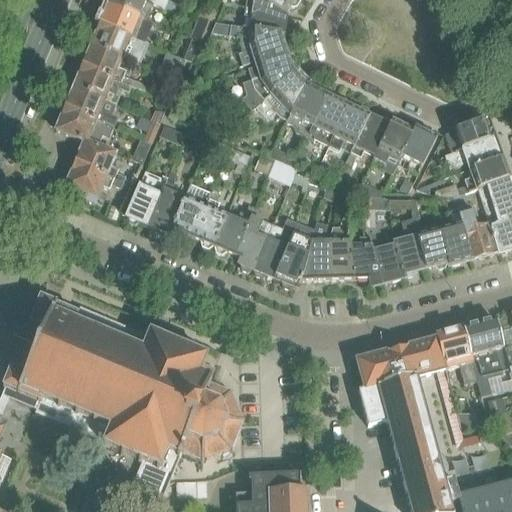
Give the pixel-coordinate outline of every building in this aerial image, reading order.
[(177,8),(157,0),(110,0),(108,8),(146,23),(152,9),(163,14),(173,18),(177,8)] [(245,19),(243,32),(283,37),(286,18),(286,17),(258,0),(248,0),(246,19),(245,19)] [(258,0),(286,17),(291,10),(295,10),(299,5),(299,4),(297,0),(258,0)] [(108,8),(99,28),(143,47),(152,26),(146,23),(108,8)] [(198,17),(188,40),(199,45),(209,21),(198,17)] [(216,27),(212,37),(241,42),(240,49),(242,56),(238,57),(242,69),(253,66),(254,71),(287,60),(286,55),(282,43),(283,37),(243,32),(216,27)] [(143,47),(99,28),(90,49),(121,62),(139,69),(147,48),(143,47)] [(90,49),(82,70),(131,90),(144,96),(147,90),(132,83),(122,79),(124,74),(118,71),(121,62),(90,49)] [(251,84),(242,87),(246,99),(256,111),(270,99),(296,78),(291,72),(288,62),(287,60),(254,71),(248,73),(251,84)] [(176,85),(185,64),(178,61),(173,72),(169,82),(176,85)] [(82,70),(73,91),(104,104),(114,109),(121,93),(128,96),(131,90),(82,70)] [(256,111),(267,124),(275,117),(279,121),(288,125),(307,89),(306,88),(296,78),(270,99),(256,111)] [(288,125),(287,127),(293,130),(292,131),(296,137),(307,142),(309,136),(310,136),(328,99),(326,98),(325,94),(320,91),(315,93),(307,89),(288,125)] [(73,91),(65,111),(113,131),(118,119),(111,116),(114,109),(104,104),(73,91)] [(187,94),(184,92),(181,91),(168,121),(174,125),(187,94)] [(309,136),(307,142),(312,144),(313,142),(329,150),(349,109),(346,108),(346,104),(340,101),(336,103),(328,99),(310,136),(309,136)] [(349,109),(329,150),(339,155),(340,153),(343,146),(353,150),(354,151),(369,119),(367,119),(366,114),(361,111),(361,112),(357,114),(349,109)] [(86,146),(87,145),(97,150),(102,138),(109,141),(113,131),(65,111),(55,133),(84,145),(86,146)] [(155,112),(151,124),(160,127),(165,116),(163,116),(155,112)] [(349,158),(345,166),(352,169),(356,160),(361,162),(364,155),(375,160),(391,126),(381,121),(377,123),(369,119),(354,151),(353,150),(349,158)] [(443,138),(450,157),(495,141),(488,121),(443,138)] [(152,147),(160,127),(151,124),(142,143),(152,147)] [(392,179),(398,168),(399,166),(412,134),(392,125),(391,126),(375,160),(371,169),(392,179)] [(165,128),(160,140),(180,148),(185,137),(165,128)] [(236,128),(222,140),(237,147),(242,134),(236,128)] [(417,131),(401,161),(410,166),(406,173),(417,178),(436,140),(417,131)] [(449,157),(444,159),(449,173),(466,167),(468,172),(502,160),(495,141),(451,156),(449,157)] [(131,163),(143,168),(152,147),(142,143),(140,142),(131,163)] [(212,143),(206,158),(224,165),(225,162),(230,151),(212,143)] [(115,157),(97,150),(87,145),(86,146),(84,145),(75,166),(123,187),(126,181),(115,176),(117,171),(110,168),(115,157)] [(230,151),(225,162),(245,171),(250,159),(230,151)] [(273,151),(269,160),(275,162),(293,170),(294,167),(297,161),(273,151)] [(297,161),(294,167),(316,177),(320,168),(308,162),(311,156),(301,152),(297,161)] [(260,156),(254,172),(268,178),(275,162),(269,160),(260,156)] [(451,199),(458,198),(478,193),(510,181),(502,160),(468,172),(472,181),(464,183),(466,188),(456,191),(454,186),(433,194),(435,200),(444,200),(451,199)] [(275,162),(268,178),(290,187),(295,176),(297,171),(293,170),(275,162)] [(121,192),(123,187),(75,166),(65,189),(87,198),(85,203),(94,207),(102,190),(109,193),(111,188),(121,192)] [(320,168),(316,177),(336,185),(340,176),(320,168)] [(427,168),(415,192),(426,188),(438,183),(427,168)] [(171,233),(184,201),(174,197),(177,189),(172,187),(176,178),(170,175),(168,181),(147,230),(156,233),(157,232),(167,236),(171,233)] [(135,229),(139,226),(147,230),(168,181),(163,179),(161,183),(145,176),(126,221),(128,222),(129,226),(135,229)] [(511,187),(510,181),(478,193),(488,227),(497,257),(511,252),(511,187)] [(405,182),(400,192),(407,196),(413,186),(405,182)] [(310,183),(307,192),(317,195),(320,187),(310,183)] [(359,194),(369,199),(381,201),(383,197),(384,195),(363,186),(359,194)] [(335,193),(325,189),(321,206),(322,201),(332,205),(335,193)] [(213,250),(227,219),(216,215),(219,207),(214,205),(218,195),(212,193),(208,203),(191,241),(201,245),(202,250),(207,253),(212,250),(213,250)] [(185,201),(171,233),(173,234),(174,238),(179,241),(184,238),(191,241),(208,203),(197,199),(195,205),(185,201)] [(381,201),(369,199),(369,213),(374,213),(390,213),(390,211),(389,202),(381,201)] [(450,231),(439,234),(447,266),(448,270),(471,264),(456,213),(452,201),(443,201),(449,217),(446,218),(450,231)] [(412,203),(389,202),(390,211),(411,211),(412,203)] [(447,266),(439,234),(428,237),(427,230),(421,231),(419,222),(420,221),(416,203),(412,203),(411,211),(412,224),(425,272),(434,269),(436,273),(444,271),(445,266),(447,266)] [(227,219),(213,250),(215,251),(216,256),(221,258),(225,256),(233,259),(254,210),(248,208),(244,218),(240,216),(237,223),(227,219)] [(473,208),(456,213),(471,264),(497,257),(488,227),(475,231),(472,222),(477,221),(473,208)] [(254,210),(233,259),(241,262),(238,268),(240,268),(242,273),(247,275),(251,273),(252,273),(271,229),(256,223),(260,213),(254,210)] [(329,284),(354,283),(348,250),(348,246),(349,221),(343,221),(338,232),(331,232),(328,245),(328,264),(329,284)] [(271,229),(252,273),(254,274),(255,279),(261,281),(265,279),(273,282),(289,244),(295,226),(287,223),(282,234),(271,229)] [(416,274),(425,272),(412,224),(406,225),(401,227),(403,236),(405,244),(393,247),(394,250),(403,282),(415,278),(416,274)] [(289,244),(273,282),(282,286),(283,290),(289,293),(293,290),(295,291),(297,285),(300,285),(308,260),(307,259),(311,241),(313,234),(295,226),(289,244)] [(308,260),(300,285),(329,284),(328,264),(324,264),(323,245),(322,245),(326,229),(315,226),(314,232),(313,234),(311,241),(307,259),(308,260)] [(360,249),(348,250),(354,283),(369,283),(371,290),(380,288),(369,238),(369,229),(363,229),(363,241),(359,241),(360,249)] [(403,282),(394,250),(384,253),(382,244),(377,246),(374,237),(369,238),(380,288),(403,282)] [(0,396),(0,418),(8,400),(37,412),(36,415),(103,443),(102,446),(104,446),(103,448),(105,449),(106,447),(140,461),(138,464),(139,464),(122,505),(138,511),(158,511),(182,456),(184,457),(185,456),(203,464),(203,466),(205,466),(205,464),(223,460),(233,455),(234,455),(231,452),(242,426),(244,426),(244,424),(242,424),(231,397),(233,396),(231,394),(229,395),(209,387),(212,381),(210,381),(214,371),(204,366),(205,364),(206,364),(207,362),(205,361),(206,359),(204,357),(203,359),(187,353),(185,352),(152,338),(153,336),(150,335),(150,337),(147,336),(146,339),(147,339),(147,340),(79,311),(77,317),(56,308),(56,307),(41,301),(40,300),(40,301),(39,301),(29,325),(34,328),(16,372),(10,370),(2,390),(3,390),(2,391),(0,396)] [(495,323),(463,332),(476,383),(477,385),(480,400),(492,397),(488,380),(499,377),(503,376),(502,373),(508,371),(503,353),(495,324),(495,323)] [(435,340),(436,343),(444,373),(444,374),(459,370),(464,388),(477,385),(463,332),(435,339),(435,340)] [(436,343),(356,364),(362,386),(364,393),(362,394),(361,394),(360,392),(357,393),(367,428),(367,429),(386,424),(409,511),(450,511),(449,506),(459,503),(458,500),(453,482),(443,484),(423,411),(415,380),(444,373),(436,343)] [(511,351),(503,353),(508,371),(509,376),(511,375),(511,351)] [(501,401),(488,405),(492,420),(506,414),(501,401)] [(511,428),(506,414),(492,420),(494,426),(503,438),(511,434),(511,428)] [(473,416),(456,416),(460,433),(476,429),(473,416)] [(511,434),(503,438),(511,447),(511,434)] [(308,511),(308,495),(300,495),(300,479),(298,479),(298,478),(247,480),(247,484),(250,484),(250,496),(234,497),(234,511),(308,511)] [(511,511),(511,486),(458,500),(459,503),(449,506),(450,511),(511,511)]
